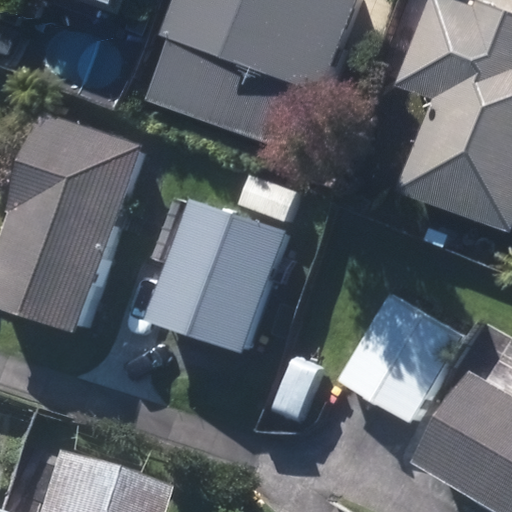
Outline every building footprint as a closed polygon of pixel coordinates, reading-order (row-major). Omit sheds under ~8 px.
[(238,0),(194,0),(163,100),(295,142),(311,94),(218,65),(238,0)] [(352,0),(269,0),(255,51),(332,73),(352,0)] [(484,0),(483,6),(465,0),(438,0),(408,85),(444,98),(409,197),(511,232),(511,7),(490,0),(484,0)] [(141,145),(52,119),(2,293),(92,319),(141,145)] [(319,184),(261,161),(242,209),(300,232),(319,184)] [(472,332),(403,292),(355,376),(425,415),(472,332)] [(511,369),(497,360),(437,458),(511,503),(511,369)] [(147,511),(151,504),(54,469),(38,511),(147,511)]
